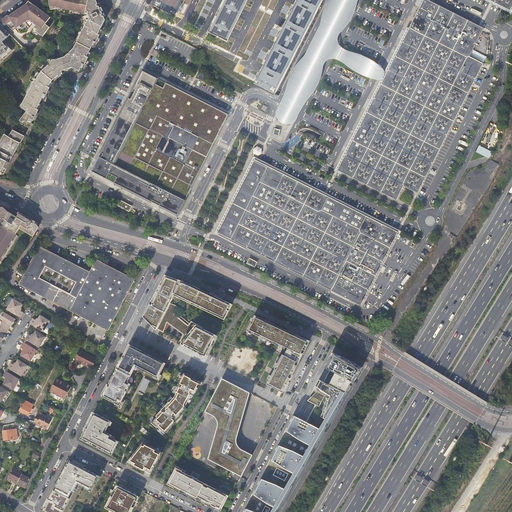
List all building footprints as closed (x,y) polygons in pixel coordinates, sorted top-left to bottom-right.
[(22,104),(21,104),(20,107),(26,111),(20,121),(23,122),(24,121),(30,125),(31,123),(32,120),(33,121),(35,117),(33,116),(33,113),(32,113),(33,111),(34,111),(36,110),(37,109),(39,104),(41,105),(42,102),(44,100),(42,99),(45,94),(45,93),(44,91),(45,88),(45,89),(48,88),(48,87),(51,82),(52,80),(54,79),(58,75),(61,74),(63,74),(62,71),(72,68),(79,71),(80,69),(83,64),(83,63),(83,61),(82,60),(83,58),(86,58),(87,57),(89,52),(92,47),(94,42),(95,41),(94,38),(93,38),(94,36),(95,36),(98,35),(98,34),(101,29),(105,20),(96,1),(93,0),(88,0),(85,13),(88,15),(89,18),(88,20),(88,21),(83,29),(81,32),(82,33),(73,49),(69,53),(70,55),(68,54),(64,57),(60,58),(58,59),(48,59),(48,60),(47,60),(47,61),(47,62),(49,65),(41,71),(36,79),(35,79),(33,82),(31,85),(22,104)] [(80,12),(85,13),(88,0),(48,0),(50,8),(56,7),(60,8),(73,11),(80,12)] [(328,0),(327,3),(325,7),(323,11),(322,17),(321,21),(321,24),(312,40),(307,49),(304,56),(302,58),(297,64),(294,68),(291,75),(289,78),(288,82),(286,89),(285,92),(283,97),(281,101),(279,106),(277,110),(276,113),(276,115),(277,118),(278,120),(279,121),(281,123),(283,124),(287,125),(291,124),(293,123),(295,121),(296,119),(298,115),(301,110),(305,103),(308,99),(311,96),(312,94),(316,89),(318,84),(320,80),(321,76),(322,72),(323,67),(324,64),(325,62),(328,60),(330,59),(332,59),(335,59),(338,60),(340,61),(344,63),(348,66),(352,69),(358,72),(362,75),(366,76),(370,78),(376,79),(377,80),(379,80),(380,79),(382,79),(383,78),(385,74),(385,71),(384,69),(382,68),(380,65),(377,63),(374,60),(369,58),(364,56),(359,54),(354,52),(349,51),(345,49),(342,47),(339,45),(338,40),(338,36),(340,33),(343,30),(349,22),(352,17),(355,10),(357,3),(357,0),(328,0)] [(511,0),(491,0),(493,1),(509,9),(511,2),(511,0)] [(348,152),(339,170),(395,199),(403,185),(416,191),(419,186),(430,165),(451,122),(466,94),(481,65),(474,61),(467,57),(468,54),(477,36),(481,32),(482,30),(481,29),(450,14),(424,1),(410,29),(397,56),(396,58),(381,87),(359,130),(354,139),(348,152)] [(40,31),(39,33),(43,36),(50,27),(46,24),(50,17),(47,15),(32,4),(27,4),(9,17),(10,18),(7,20),(10,26),(13,29),(16,27),(17,28),(19,26),(28,20),(31,20),(34,22),(33,23),(36,25),(34,27),(37,29),(40,31)] [(7,20),(10,18),(9,17),(8,16),(0,21),(0,23),(3,27),(6,24),(13,30),(17,28),(16,27),(13,29),(10,26),(7,20)] [(0,58),(1,59),(11,50),(6,44),(5,45),(2,42),(11,34),(3,27),(0,23),(0,58)] [(477,36),(468,54),(470,55),(469,57),(472,58),(473,58),(474,58),(476,59),(482,63),(489,49),(485,47),(487,44),(484,42),(484,40),(477,36)] [(228,115),(142,72),(91,173),(176,215),(228,115)] [(0,172),(3,174),(20,143),(18,142),(20,139),(22,140),(24,136),(13,130),(8,137),(5,134),(1,140),(3,141),(1,144),(0,143),(0,150),(0,151),(0,172)] [(261,149),(257,146),(253,149),(253,154),(257,156),(262,154),(261,149)] [(270,169),(255,161),(242,186),(239,192),(233,203),(231,207),(226,218),(221,226),(219,232),(234,240),(251,248),(262,254),(275,261),(303,275),(331,289),(345,297),(359,304),(368,287),(388,249),(395,234),(386,229),(382,227),(367,219),(353,212),(341,206),(326,198),(313,191),(299,184),(284,176),(270,169)] [(131,210),(133,204),(120,200),(118,206),(131,210)] [(0,217),(4,220),(6,216),(6,215),(7,215),(9,212),(0,206),(0,217)] [(25,232),(32,237),(38,227),(36,224),(36,223),(26,216),(25,218),(19,214),(17,217),(16,218),(10,215),(11,213),(9,212),(7,215),(6,215),(6,216),(4,220),(3,227),(1,230),(0,229),(0,259),(1,257),(1,256),(2,256),(10,243),(10,242),(10,241),(11,241),(20,227),(25,231),(25,232)] [(97,258),(91,270),(38,245),(19,284),(110,328),(136,277),(97,258)] [(256,267),(258,261),(250,257),(247,263),(256,267)] [(186,336),(180,345),(204,357),(215,336),(206,331),(206,330),(191,322),(189,324),(174,313),(175,307),(169,303),(174,294),(224,318),(231,305),(186,283),(164,276),(142,317),(155,331),(156,330),(163,333),(169,324),(186,336)] [(20,310),(19,310),(20,308),(22,304),(13,298),(6,309),(20,317),(23,312),(20,310)] [(11,325),(12,324),(12,323),(11,323),(12,321),(13,322),(13,321),(15,319),(3,312),(0,317),(0,318),(3,320),(3,322),(1,322),(0,324),(0,325),(7,330),(10,325),(11,325)] [(38,319),(37,321),(36,320),(33,318),(30,324),(44,332),(46,328),(50,321),(40,315),(38,319)] [(286,331),(254,315),(247,331),(278,346),(279,344),(287,348),(284,356),(282,355),(267,385),(283,393),(309,341),(293,333),(293,334),(290,332),(289,334),(285,332),(286,331)] [(33,335),(32,337),(31,336),(28,334),(25,340),(38,348),(45,337),(35,331),(33,335)] [(23,349),(24,350),(23,352),(21,356),(30,362),(37,351),(23,343),(20,348),(23,349)] [(117,370),(103,398),(119,406),(130,385),(127,383),(135,367),(157,379),(165,364),(128,345),(121,358),(123,359),(121,363),(124,364),(120,371),(117,370)] [(74,359),(78,361),(81,363),(92,368),(96,359),(79,350),(74,359)] [(242,511),(278,511),(362,367),(356,364),(332,352),(307,401),(315,405),(306,422),(293,415),(242,511)] [(101,397),(103,398),(117,370),(120,371),(124,364),(121,363),(123,359),(121,358),(101,397)] [(21,377),(28,366),(18,360),(16,364),(15,366),(13,365),(11,363),(8,368),(21,377)] [(3,377),(5,378),(7,379),(6,381),(3,385),(13,390),(19,380),(6,371),(3,377)] [(198,381),(183,373),(176,387),(177,387),(174,392),(176,393),(174,398),(169,403),(168,402),(155,417),(156,417),(151,424),(156,428),(157,428),(164,434),(187,409),(185,407),(191,395),(193,396),(199,385),(197,383),(198,381)] [(71,386),(56,378),(49,391),(65,399),(71,386)] [(149,381),(144,379),(138,390),(144,393),(149,381)] [(216,429),(207,460),(241,477),(252,455),(242,450),(239,448),(238,446),(237,445),(237,443),(236,441),(236,439),(237,436),(249,393),(222,379),(204,412),(212,416),(213,417),(215,418),(216,420),(216,421),(217,423),(217,424),(217,427),(216,429)] [(33,405),(24,400),(24,401),(19,410),(28,415),(33,405)] [(39,415),(37,414),(33,423),(40,426),(40,425),(43,427),(47,429),(52,419),(42,414),(41,416),(39,415)] [(110,422),(95,414),(94,417),(92,416),(82,435),(84,436),(81,441),(92,446),(93,444),(99,447),(98,450),(103,452),(104,450),(112,454),(118,442),(111,438),(112,436),(105,433),(110,422)] [(156,428),(151,424),(149,425),(162,437),(164,434),(157,428),(156,428)] [(17,439),(16,429),(3,431),(4,440),(17,439)] [(145,472),(151,475),(155,467),(162,453),(142,442),(127,462),(132,465),(145,472)] [(39,453),(42,448),(37,445),(31,456),(38,459),(41,454),(39,453)] [(100,477),(69,461),(42,511),(43,511),(62,511),(69,499),(68,498),(71,492),(72,493),(77,484),(85,488),(91,491),(97,480),(98,480),(100,477)] [(132,465),(127,462),(126,464),(150,476),(151,475),(145,472),(132,465)] [(17,483),(22,474),(22,473),(13,468),(8,478),(17,483)] [(216,490),(209,486),(207,489),(205,487),(206,485),(197,480),(199,476),(192,472),(190,476),(182,472),(179,470),(175,468),(167,485),(174,489),(192,499),(192,498),(193,497),(200,500),(199,502),(203,503),(203,502),(205,503),(205,505),(215,510),(216,508),(221,511),(231,491),(222,486),(221,487),(220,488),(221,490),(220,491),(216,489),(216,490)] [(29,478),(22,474),(17,483),(25,487),(29,478)] [(115,487),(115,488),(104,508),(111,511),(130,511),(138,499),(138,498),(138,497),(137,496),(127,491),(119,487),(118,486),(117,486),(116,486),(115,487)]
